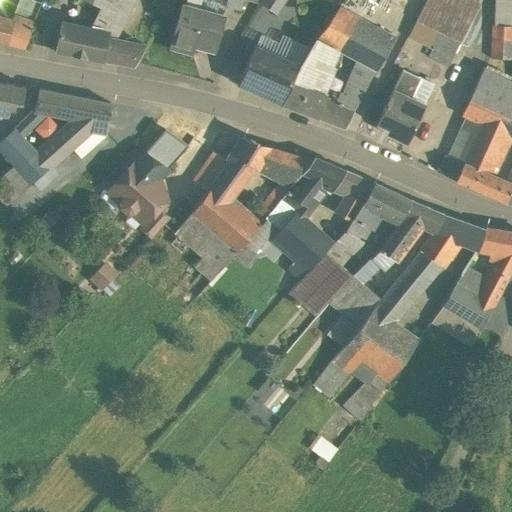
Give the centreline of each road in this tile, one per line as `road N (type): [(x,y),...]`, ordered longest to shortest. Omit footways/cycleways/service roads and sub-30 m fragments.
road 1 (residential): [(511,225),(329,152),(207,115),(0,73)]
road 2 (track): [(511,346),(434,511)]
